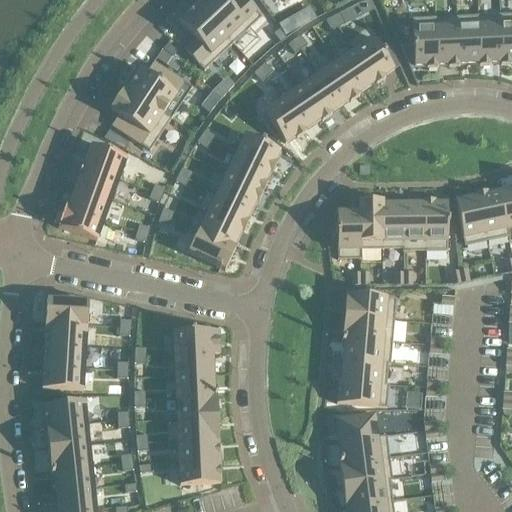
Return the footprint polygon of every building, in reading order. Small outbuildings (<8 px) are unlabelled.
[(201,0),(195,6),(232,46),(232,45),(261,18),(243,0),(237,0),(231,7),(224,0),(201,0)] [(182,19),(178,22),(195,40),(184,51),(204,72),(232,46),(195,6),(189,5),(181,13),(182,19)] [(339,14),(332,18),(337,28),(344,25),(339,14)] [(511,15),(499,16),(501,66),(511,66),(511,63),(511,15)] [(499,16),(477,17),(480,67),(490,67),(490,64),(500,64),(500,66),(501,66),(499,16)] [(475,17),(456,18),(458,68),(459,68),(459,66),(478,65),(479,67),(480,67),(477,17),(475,17)] [(332,18),(324,21),(330,32),(337,28),(332,18)] [(456,18),(434,19),(437,69),(438,69),(437,67),(447,66),(448,69),(458,68),(456,18)] [(434,19),(411,20),(414,68),(415,68),(426,67),(426,70),(437,69),(434,19)] [(279,30),(273,35),(279,44),(280,44),(286,40),(286,39),(279,30)] [(300,36),(293,41),(300,51),(307,46),(300,36)] [(372,39),(354,52),(377,85),(385,80),(383,78),(393,71),(372,39)] [(293,41),(287,45),(294,55),(300,51),(293,41)] [(166,66),(171,57),(162,51),(156,59),(166,66)] [(354,52),(336,64),(358,98),(359,97),(358,95),(374,84),(375,86),(377,85),(354,52)] [(139,69),(126,89),(171,119),(192,88),(153,63),(146,74),(139,69)] [(264,64),(258,69),(266,78),(272,73),(264,64)] [(336,64),(317,76),(339,108),(348,102),(349,103),(358,98),(336,64)] [(258,69),(252,75),(261,83),(266,78),(258,69)] [(317,76),(299,89),(322,122),(331,116),(330,114),(339,108),(317,76)] [(217,86),(212,93),(221,100),(222,100),(227,94),(226,94),(217,86)] [(124,88),(110,110),(118,116),(111,127),(149,153),(171,119),(126,89),(124,88)] [(299,89),(281,101),(304,135),(305,133),(304,131),(320,120),(321,122),(322,122),(299,89)] [(281,101),(263,113),(284,145),(285,144),(295,138),(296,140),(304,135),(281,101)] [(205,131),(200,137),(210,144),(215,137),(205,131)] [(245,136),(235,156),(272,173),(276,164),(274,163),(279,152),(272,149),(245,136)] [(200,137),(196,144),(206,151),(210,144),(200,137)] [(82,166),(82,167),(118,180),(126,160),(90,146),(83,167),(82,166)] [(235,156),(226,175),(263,193),(267,184),(265,183),(269,174),(271,175),(272,173),(235,156)] [(82,167),(75,188),(111,201),(118,180),(82,167)] [(181,169),(178,176),(188,181),(192,174),(181,169)] [(226,175),(216,195),(251,211),(256,202),(258,203),(263,193),(226,175)] [(178,176),(174,183),(185,188),(188,181),(178,176)] [(154,185),(151,193),(162,198),(165,190),(154,185)] [(66,207),(65,208),(103,222),(111,201),(75,188),(68,207),(66,207)] [(511,190),(498,193),(507,238),(508,237),(507,230),(511,229),(511,190)] [(151,193),(148,200),(159,205),(162,198),(151,193)] [(486,193),(476,195),(486,242),(507,238),(498,193),(487,195),(486,193)] [(216,195),(207,214),(244,232),(248,223),(246,222),(251,211),(216,195)] [(476,198),(454,202),(464,247),(486,242),(476,195),(475,195),(476,198)] [(423,205),(402,205),(403,253),(424,253),(424,202),(423,202),(423,205)] [(434,202),(424,202),(424,253),(447,252),(447,226),(448,226),(448,222),(446,222),(446,205),(434,205),(434,202)] [(337,230),(336,230),(336,234),(337,234),(337,261),(360,261),(359,203),(358,203),(358,213),(336,213),(337,230)] [(381,203),(359,203),(360,261),(361,261),(360,251),(382,251),(382,205),(381,205),(381,203)] [(402,205),(382,205),(382,251),(383,251),(402,251),(402,253),(403,253),(402,205)] [(65,208),(57,229),(96,243),(103,222),(65,208)] [(162,209),(160,217),(171,221),(174,213),(162,209)] [(207,214),(198,233),(233,249),(241,232),(243,233),(244,232),(207,214)] [(160,217),(157,224),(168,229),(171,221),(160,217)] [(138,226),(136,233),(148,237),(150,229),(138,226)] [(136,233),(134,241),(145,244),(148,237),(136,233)] [(198,233),(187,254),(215,268),(215,269),(219,271),(220,270),(224,272),(225,269),(235,251),(232,250),(233,249),(198,233)] [(466,270),(458,272),(461,284),(469,283),(466,270)] [(458,272),(450,274),(453,286),(461,284),(458,272)] [(360,274),(352,274),(352,287),(360,287),(360,274)] [(368,274),(360,274),(360,287),(368,287),(368,274)] [(403,274),(395,274),(395,287),(403,286),(403,274)] [(411,274),(403,274),(403,286),(411,286),(411,274)] [(345,296),(343,318),(394,322),(396,300),(345,296)] [(441,298),(440,306),(453,307),(454,299),(441,298)] [(46,302),(45,324),(86,326),(88,304),(46,302)] [(343,318),(342,340),(392,344),(394,322),(343,318)] [(119,321),(119,329),(131,330),(131,322),(119,321)] [(44,336),(44,346),(85,348),(86,328),(86,326),(45,324),(44,336)] [(119,329),(118,337),(130,338),(131,330),(119,329)] [(218,332),(172,334),(173,356),(212,355),(219,354),(218,332)] [(430,339),(429,347),(441,348),(442,340),(430,339)] [(342,340),(341,343),(343,344),(342,361),(390,365),(392,344),(342,340)] [(44,346),(43,367),(83,370),(85,348),(44,346)] [(429,347),(428,355),(441,356),(441,348),(429,347)] [(134,349),(134,357),(146,358),(146,350),(134,349)] [(212,355),(173,356),(174,378),(213,376),(212,355)] [(134,357),(133,365),(145,366),(146,358),(134,357)] [(338,382),(338,383),(388,387),(388,386),(386,386),(388,366),(390,366),(390,365),(342,361),(340,382),(338,382)] [(116,364),(116,372),(128,372),(128,364),(116,364)] [(43,367),(41,390),(82,392),(83,370),(43,367)] [(116,372),(116,380),(128,380),(128,372),(116,372)] [(213,376),(174,378),(175,400),(214,398),(213,376)] [(426,382),(425,390),(438,391),(439,383),(426,382)] [(338,383),(336,405),(386,410),(388,387),(338,383)] [(425,390),(425,398),(437,399),(438,391),(425,390)] [(145,393),(133,393),(133,401),(145,401),(145,393)] [(511,394),(503,394),(502,402),(511,402),(511,394)] [(214,398),(175,400),(176,421),(217,419),(216,398),(214,398)] [(145,401),(133,401),(133,409),(145,409),(145,401)] [(511,402),(502,402),(501,410),(511,410),(511,402)] [(84,403),(43,407),(46,429),(86,424),(84,403)] [(128,413),(116,414),(117,422),(129,421),(128,413)] [(374,417),(336,422),(338,444),(386,438),(386,437),(376,438),(374,417)] [(217,419),(176,421),(177,443),(218,441),(217,419)] [(129,421),(117,422),(117,430),(129,429),(129,421)] [(435,423),(423,425),(424,433),(436,431),(435,423)] [(86,424),(46,429),(48,450),(88,446),(86,424)] [(436,431),(424,433),(425,441),(437,440),(436,431)] [(147,436),(135,437),(135,445),(147,444),(147,436)] [(386,438),(338,444),(341,462),(338,462),(339,466),(389,460),(386,438)] [(218,441),(177,443),(178,464),(219,462),(218,441)] [(147,444),(135,445),(136,453),(148,452),(147,444)] [(88,446),(48,450),(50,472),(91,468),(88,446)] [(131,456),(119,457),(120,465),(132,463),(131,456)] [(389,460),(339,466),(342,488),(392,481),(389,460)] [(219,462),(178,464),(179,487),(220,485),(219,462)] [(132,463),(120,465),(121,473),(133,471),(132,463)] [(150,466),(138,467),(139,475),(151,474),(150,466)] [(441,466),(428,468),(429,476),(442,474),(441,466)] [(91,468),(50,472),(50,476),(53,476),(55,494),(93,490),(91,468)] [(442,474),(429,476),(430,484),(443,482),(442,474)] [(392,481),(342,488),(344,509),(392,503),(389,482),(392,482),(392,481)] [(135,485),(123,486),(124,494),(136,493),(135,485)] [(56,511),(92,511),(95,511),(93,490),(55,494),(56,511)] [(393,511),(392,503),(344,509),(344,511),(393,511)]
